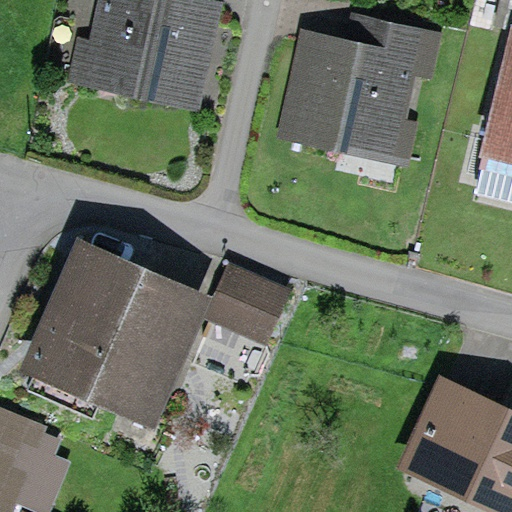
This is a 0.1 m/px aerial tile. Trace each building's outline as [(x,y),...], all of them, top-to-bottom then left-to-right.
[(123,67),(119,81),(192,98),(212,6),(184,0),(105,0),(92,60),(123,67)] [(362,145),(365,131),(395,137),(411,67),(430,71),(438,35),(375,21),(369,50),(309,37),(289,129),(362,145)] [(511,39),(479,176),(511,184),(511,39)] [(63,305),(39,361),(146,408),(166,363),(179,368),(193,335),(181,330),(193,302),(73,251),(51,300),(63,305)] [(231,271),(212,313),(263,335),(282,293),(231,271)] [(508,506),(511,497),(511,418),(443,386),(409,460),(508,506)] [(0,495),(11,500),(40,428),(0,411),(0,495)] [(0,511),(5,511),(11,500),(0,495),(0,511)]
